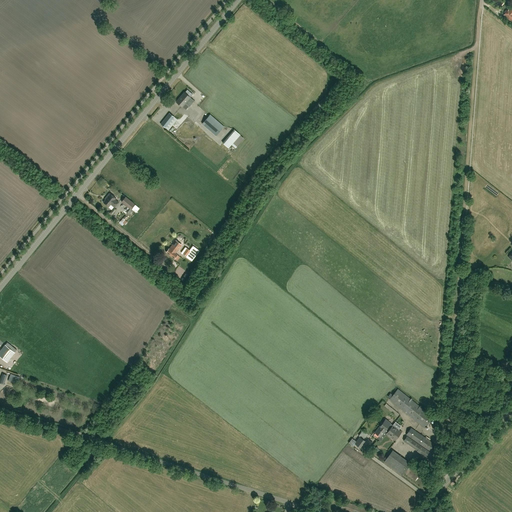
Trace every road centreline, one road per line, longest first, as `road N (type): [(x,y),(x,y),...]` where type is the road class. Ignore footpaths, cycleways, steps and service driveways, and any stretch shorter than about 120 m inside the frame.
road 1 (tertiary): [(0,287),(237,0)]
road 2 (track): [(451,364),(481,4)]
road 3 (unclassified): [(317,511),(0,410)]
road 4 (unclassified): [(419,511),(511,407)]
